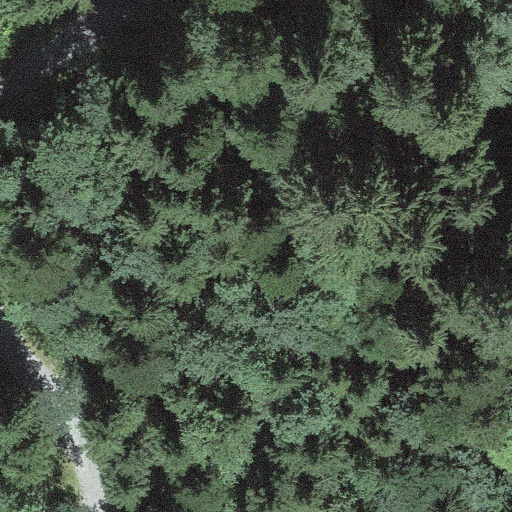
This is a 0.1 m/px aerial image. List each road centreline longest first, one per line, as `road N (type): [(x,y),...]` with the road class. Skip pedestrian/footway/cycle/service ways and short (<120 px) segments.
road 1 (track): [(0,327),(66,410),(85,445),(101,511)]
road 2 (track): [(137,0),(0,90)]
